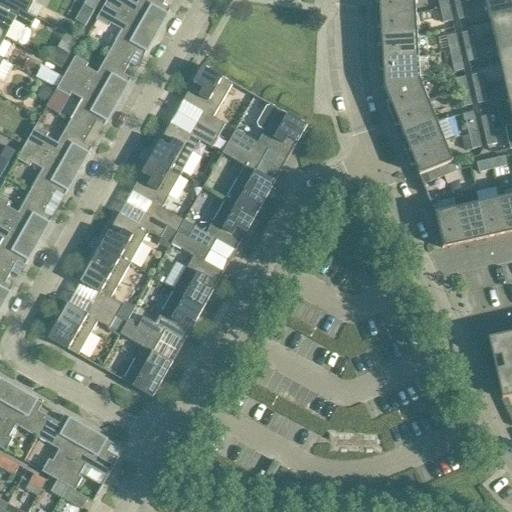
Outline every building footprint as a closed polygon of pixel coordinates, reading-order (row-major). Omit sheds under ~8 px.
[(34,0),(6,0),(5,2),(27,14),(33,2),(34,0)] [(98,4),(100,0),(86,0),(84,5),(94,11),(98,4)] [(162,5),(165,0),(138,0),(136,5),(127,0),(107,0),(105,4),(158,34),(159,32),(158,32),(170,9),(162,5)] [(374,6),(375,17),(416,15),(414,0),(378,0),(378,6),(374,6)] [(437,0),(439,9),(449,7),(447,0),(437,0)] [(511,0),(485,0),(490,20),(511,14),(511,0)] [(27,14),(5,2),(0,11),(0,36),(3,39),(4,37),(15,43),(24,27),(30,30),(36,18),(27,14)] [(157,36),(158,34),(105,4),(95,21),(108,28),(110,24),(121,31),(109,52),(129,64),(135,53),(143,58),(156,35),(157,36)] [(468,18),(465,4),(455,6),(458,20),(468,18)] [(449,7),(439,9),(443,24),(452,21),(449,7)] [(511,37),(511,14),(490,20),(494,41),(511,37)] [(417,36),(416,15),(375,17),(376,28),(380,28),(380,38),(417,36)] [(461,34),(464,48),(474,46),(471,32),(461,34)] [(446,37),(449,52),(459,49),(455,35),(446,37)] [(418,58),(417,36),(380,38),(381,49),(377,49),(378,60),(418,58)] [(511,37),(494,41),(499,62),(511,59),(511,37)] [(474,46),(464,48),(468,62),(477,60),(474,46)] [(449,52),(454,72),(463,70),(459,49),(449,52)] [(49,62),(53,64),(61,69),(68,56),(57,50),(49,62)] [(123,75),(129,64),(109,52),(97,74),(85,68),(87,64),(75,57),(65,74),(118,104),(119,102),(118,101),(131,79),(123,75)] [(420,81),(418,58),(378,60),(379,71),(383,71),(383,82),(384,86),(385,91),(386,95),(420,81)] [(511,81),(511,59),(499,62),(504,83),(511,81)] [(55,79),(61,69),(53,64),(47,74),(55,79)] [(202,67),(193,84),(196,86),(194,91),(190,88),(182,103),(183,103),(201,113),(195,124),(218,137),(225,125),(213,118),(232,84),(202,67)] [(117,105),(118,104),(65,74),(56,90),(69,97),(71,94),(82,100),(69,122),(90,133),(96,123),(104,127),(116,105),(117,105)] [(471,76),(474,90),(484,88),(480,74),(471,76)] [(455,79),(459,94),(468,92),(465,77),(455,79)] [(428,101),(420,81),(386,95),(390,105),(386,106),(391,116),(428,101)] [(53,92),(43,86),(37,97),(47,103),(53,92)] [(474,90),(477,105),(487,102),(484,88),(474,90)] [(471,106),(468,92),(459,94),(462,108),(471,106)] [(436,121),(428,101),(391,116),(395,127),(398,125),(402,135),(436,121)] [(294,141),(297,143),(307,126),(277,109),(257,143),(235,131),(228,142),(262,161),(268,150),(286,161),(285,161),(286,162),(294,148),(291,146),(294,141)] [(480,118),(484,132),(493,130),(490,116),(480,118)] [(465,121),(468,136),(478,134),(474,119),(465,121)] [(444,142),(436,121),(402,135),(406,145),(403,146),(407,157),(444,142)] [(84,144),(90,133),(69,122),(57,144),(46,137),(48,134),(35,127),(26,143),(79,173),(80,172),(79,171),(91,149),(84,144)] [(211,148),(218,137),(195,124),(189,134),(171,124),(172,123),(171,122),(163,137),(166,139),(163,144),(160,142),(151,158),(180,175),(199,141),(211,148)] [(484,132),(487,147),(496,144),(493,130),(484,132)] [(478,134),(468,136),(471,150),(481,148),(478,134)] [(256,172),(262,161),(228,142),(222,154),(244,167),(225,200),(255,217),(264,201),(261,199),(263,194),(267,196),(275,182),(274,181),(274,182),(256,172)] [(453,162),(444,142),(407,157),(411,167),(415,165),(419,176),(426,173),(439,168),(453,162)] [(78,175),(79,173),(26,143),(17,160),(29,167),(31,163),(42,170),(30,192),(50,203),(56,192),(64,197),(77,174),(78,175)] [(5,147),(0,156),(8,162),(14,152),(5,147)] [(8,162),(0,156),(0,169),(3,171),(8,162)] [(504,157),(490,160),(492,170),(507,166),(504,157)] [(162,208),(180,175),(151,158),(142,174),(145,176),(142,181),(139,179),(131,193),(132,194),(132,193),(150,203),(144,214),(167,227),(177,233),(177,232),(184,221),(162,208)] [(492,170),(490,160),(476,163),(478,173),(492,170)] [(456,172),(453,162),(439,168),(443,177),(456,172)] [(443,177),(439,168),(426,173),(429,183),(443,177)] [(44,214),(50,203),(30,192),(18,213),(6,207),(8,203),(0,198),(0,220),(39,243),(40,241),(39,240),(52,218),(44,214)] [(485,239),(477,203),(478,203),(476,193),(455,198),(457,208),(456,208),(463,241),(475,239),(476,242),(477,242),(476,241),(485,239)] [(511,195),(499,199),(507,232),(511,230),(511,195)] [(463,241),(456,208),(455,209),(453,199),(437,202),(437,204),(430,206),(434,213),(442,249),(444,249),(444,248),(453,246),(454,247),(454,243),(463,241)] [(507,232),(499,199),(478,203),(477,203),(485,239),(495,236),(496,238),(496,237),(496,234),(507,232)] [(242,231),(246,233),(255,217),(225,200),(206,234),(194,227),(188,238),(187,239),(210,251),(216,241),(234,251),(234,252),(235,252),(243,238),(240,236),(242,231)] [(160,239),(167,227),(144,214),(138,224),(120,214),(121,213),(119,213),(111,227),(115,229),(112,234),(109,232),(99,248),(129,265),(148,232),(160,239)] [(38,245),(39,243),(0,220),(0,237),(3,240),(0,244),(0,266),(11,273),(17,262),(25,266),(37,244),(38,245)] [(204,262),(210,251),(187,239),(188,238),(177,232),(177,233),(171,244),(193,257),(174,290),(204,307),(213,291),(209,289),(212,284),(216,286),(224,272),(223,271),(222,272),(204,262)] [(111,299),(129,265),(99,248),(90,264),(94,266),(91,271),(88,269),(79,283),(81,284),(81,283),(99,294),(93,304),(116,317),(122,305),(111,299)] [(5,283),(11,273),(0,266),(0,312),(1,311),(0,310),(0,309),(12,288),(5,283)] [(191,321),(195,323),(204,307),(174,290),(155,324),(143,317),(136,329),(126,323),(159,342),(165,331),(183,341),(183,342),(184,343),(192,328),(188,326),(191,321)] [(109,329),(116,317),(93,304),(87,315),(69,305),(69,304),(68,303),(60,317),(64,320),(61,324),(57,322),(48,339),(78,356),(97,322),(109,329)] [(153,352),(159,342),(126,323),(119,335),(142,347),(122,381),(152,398),(162,382),(158,380),(161,375),(164,377),(173,362),(171,362),(153,352)] [(511,339),(507,340),(506,335),(488,339),(502,400),(511,397),(511,339)] [(0,422),(19,389),(17,388),(16,389),(0,380),(0,422)] [(20,390),(19,389),(0,422),(0,448),(5,452),(12,439),(9,437),(15,426),(37,438),(48,418),(38,412),(42,404),(20,391),(20,390)] [(58,482),(88,429),(86,428),(86,429),(64,416),(59,424),(48,418),(37,438),(59,450),(52,462),(49,460),(42,472),(56,481),(58,482)] [(90,430),(88,429),(58,482),(67,487),(75,491),(82,478),(78,477),(85,465),(107,478),(118,458),(107,451),(112,443),(89,431),(90,430)] [(19,466),(8,460),(2,469),(14,475),(19,466)] [(29,484),(40,490),(45,481),(34,475),(29,484)] [(56,481),(50,492),(60,498),(67,487),(58,482),(56,481)] [(67,487),(60,498),(81,510),(88,499),(75,491),(67,487)]
